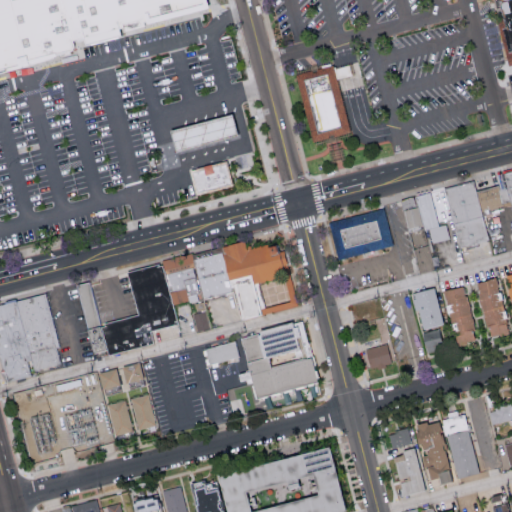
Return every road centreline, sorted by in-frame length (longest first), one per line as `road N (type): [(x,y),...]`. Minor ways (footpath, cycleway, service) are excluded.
road 1 (residential): [(0,504),(511,366)]
road 2 (residential): [(378,511),(300,205)]
road 3 (residential): [(300,205),(246,0)]
road 4 (secondary): [(368,187),(511,149)]
